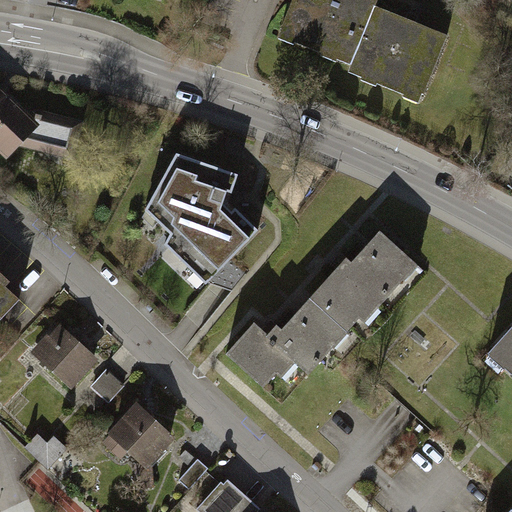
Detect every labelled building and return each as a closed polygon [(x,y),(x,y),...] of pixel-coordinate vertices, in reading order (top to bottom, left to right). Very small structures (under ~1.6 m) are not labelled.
[(378,0),(296,0),(280,43),(352,70),(375,9),(378,0)] [(352,70),(349,78),(422,105),(449,36),(375,9),(352,70)] [(0,147),(6,154),(18,143),(73,157),(81,124),(25,109),(22,112),(0,91),(0,147)] [(181,181),(161,221),(224,283),(258,252),(226,227),(234,206),(181,181)] [(346,261),(309,303),(348,338),(361,323),(367,329),(421,267),(382,233),(353,267),(346,261)] [(0,323),(17,306),(4,294),(13,285),(0,272),(0,323)] [(311,380),(348,338),(309,303),(281,335),(276,331),(267,341),(254,329),(228,359),(271,396),(296,367),(311,380)] [(60,325),(33,355),(73,392),(101,363),(60,325)] [(511,330),(487,358),(511,379),(511,330)] [(100,412),(125,386),(111,373),(86,400),(100,412)] [(178,446),(137,408),(99,447),(126,472),(135,463),(149,477),(178,446)] [(49,445),(40,437),(29,449),(48,467),(67,447),(56,437),(49,445)] [(208,471),(197,461),(178,482),(189,492),(208,471)] [(256,511),(259,509),(228,480),(197,511),(256,511)]
